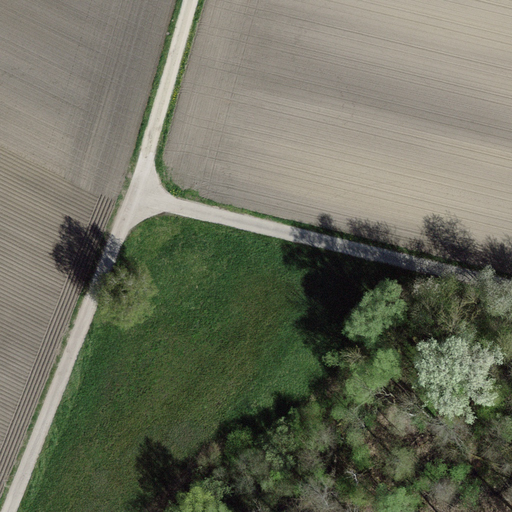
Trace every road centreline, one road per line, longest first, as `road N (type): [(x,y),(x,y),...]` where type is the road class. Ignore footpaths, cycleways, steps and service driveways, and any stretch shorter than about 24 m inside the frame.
road 1 (track): [(6,511),(133,214),(511,304)]
road 2 (track): [(133,214),(193,0)]
